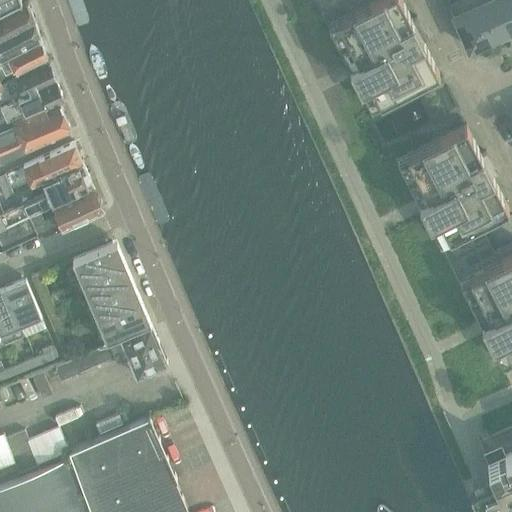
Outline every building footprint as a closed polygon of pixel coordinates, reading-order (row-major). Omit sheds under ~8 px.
[(0,0),(0,10),(19,0),(0,0)] [(313,0),(348,66),(347,66),(352,77),(353,76),(369,107),(439,71),(423,40),(428,38),(428,37),(423,39),(416,25),(420,22),(417,17),(418,17),(417,17),(413,19),(402,0),(313,0)] [(472,0),(458,0),(449,4),(454,15),(469,48),(490,39),(472,0)] [(496,0),(472,0),(490,39),(509,30),(496,0)] [(511,0),(496,0),(509,30),(511,28),(511,0)] [(23,3),(0,15),(0,36),(34,18),(28,1),(23,3)] [(0,57),(40,36),(34,18),(0,36),(0,57)] [(0,68),(3,67),(8,75),(15,72),(17,77),(50,62),(40,36),(0,57),(0,68)] [(50,62),(17,77),(15,78),(22,94),(55,78),(50,62)] [(2,108),(0,108),(0,125),(13,120),(12,119),(44,105),(47,110),(60,104),(65,101),(57,82),(55,78),(22,94),(23,98),(2,108)] [(44,105),(12,119),(13,120),(16,127),(17,127),(27,150),(71,130),(60,104),(47,110),(44,105)] [(423,212),(479,323),(484,333),(485,333),(501,364),(511,357),(511,240),(494,250),(490,242),(484,231),(505,220),(501,210),(509,206),(493,175),(497,173),(486,152),(482,154),(466,123),(395,159),(417,201),(416,201),(422,211),(423,212)] [(0,161),(26,150),(27,150),(17,127),(16,127),(0,134),(0,161)] [(40,157),(24,165),(32,184),(43,179),(47,177),(46,176),(83,160),(75,141),(51,152),(40,157)] [(46,176),(47,177),(43,179),(48,192),(0,213),(0,227),(92,183),(83,160),(46,176)] [(5,174),(0,175),(0,186),(5,197),(13,194),(5,174)] [(63,227),(63,226),(103,208),(92,183),(0,227),(0,240),(2,245),(36,229),(39,235),(44,236),(63,227)] [(116,240),(72,258),(81,279),(125,260),(117,240),(116,240)] [(125,260),(81,279),(89,299),(134,280),(125,260)] [(40,272),(31,276),(40,296),(48,293),(40,272)] [(42,315),(35,299),(26,277),(4,286),(20,324),(41,315),(42,315)] [(134,280),(89,299),(98,319),(142,300),(134,280)] [(4,286),(0,288),(0,331),(4,342),(24,333),(20,324),(4,286)] [(48,293),(40,296),(48,316),(57,313),(48,293)] [(142,300),(98,319),(107,340),(119,335),(150,321),(151,322),(151,321),(142,300)] [(57,313),(48,316),(57,336),(65,333),(57,313)] [(160,343),(151,322),(150,321),(119,335),(107,340),(46,367),(50,374),(57,371),(60,377),(84,367),(85,369),(94,365),(93,363),(115,353),(118,358),(117,358),(117,359),(127,355),(135,375),(168,362),(160,343)] [(65,333),(57,336),(65,357),(74,354),(65,333)] [(44,354),(34,357),(37,364),(52,359),(52,360),(59,357),(53,344),(42,348),(44,354)] [(34,357),(20,363),(23,370),(37,364),(34,357)] [(9,368),(0,371),(0,379),(12,375),(9,368)] [(480,482),(469,486),(480,511),(511,511),(511,426),(478,441),(481,447),(488,463),(487,463),(493,476),(480,482)]
